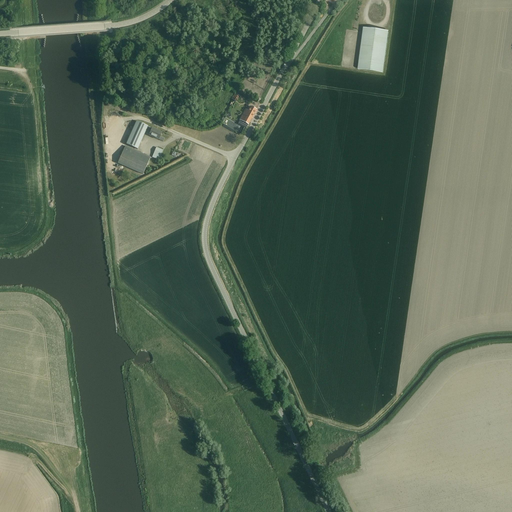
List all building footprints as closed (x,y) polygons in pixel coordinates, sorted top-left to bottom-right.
[(370,21),(381,22),(383,10),(372,8),(370,21)] [(363,28),(357,70),(383,73),(388,32),(363,28)] [(246,110),(240,120),(244,123),(242,126),(246,129),(248,125),(257,110),(252,107),(251,107),(249,111),(246,110)] [(148,126),(137,121),(126,145),(138,150),(148,126)] [(152,128),(149,135),(164,142),(165,138),(161,136),(162,133),(152,128)] [(125,146),(118,164),(143,175),(151,157),(125,146)] [(157,148),(154,154),(160,157),(163,151),(157,148)]
